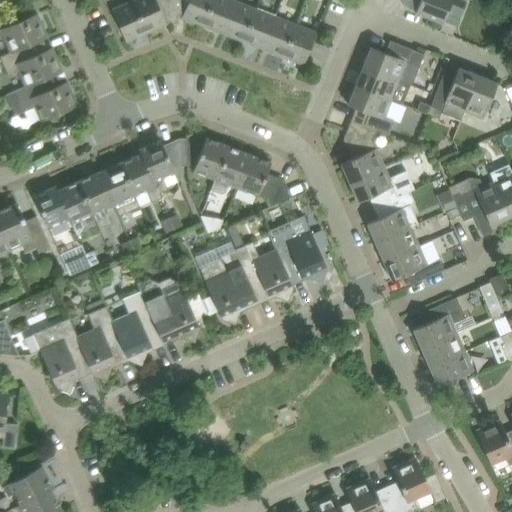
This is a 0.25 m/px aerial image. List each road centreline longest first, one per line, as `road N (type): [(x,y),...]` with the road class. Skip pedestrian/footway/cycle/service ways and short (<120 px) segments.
road 1 (residential): [(54,428),(368,290)]
road 2 (residential): [(242,507),(428,426)]
road 3 (residential): [(298,149),(185,104),(118,122)]
road 4 (residential): [(368,290),(298,149)]
road 5 (residential): [(379,314),(483,269),(491,253),(511,244)]
road 6 (residential): [(355,9),(298,149)]
road 7 (residential): [(493,63),(355,9)]
road 8 (residential): [(118,122),(64,0)]
road 9 (residential): [(118,122),(0,174)]
road 10 (residential): [(428,426),(379,314)]
